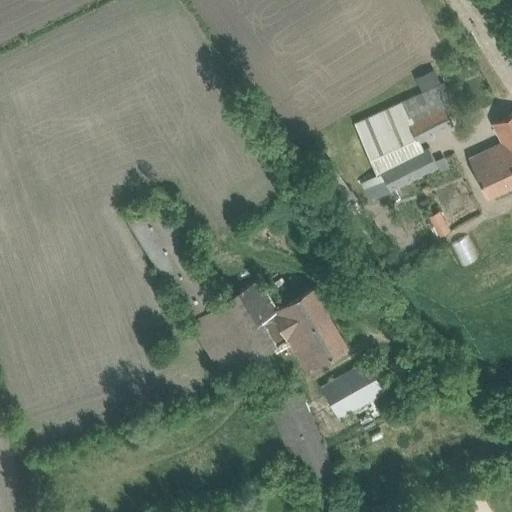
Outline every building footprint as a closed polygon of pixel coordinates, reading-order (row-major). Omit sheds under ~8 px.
[(421,87),(438,78),(433,67),(416,76),(421,87)] [(352,123),(377,173),(362,180),(371,198),(391,188),(389,185),(431,165),(417,137),(447,122),(440,107),(454,100),(444,81),(352,123)] [(503,142),(470,157),(488,195),(511,183),(511,112),(493,122),(503,142)] [(331,159),(314,171),(351,224),(368,212),(343,178),(331,159)] [(276,344),(290,336),(307,366),(346,343),(313,288),(278,308),(259,276),(222,299),(161,199),(128,219),(223,374),(275,342),(276,344)] [(440,208),(429,214),(441,235),(452,229),(440,208)] [(382,388),(364,360),(323,386),(342,414),(382,388)] [(264,396),(314,511),(354,511),(298,381),(264,396)]
